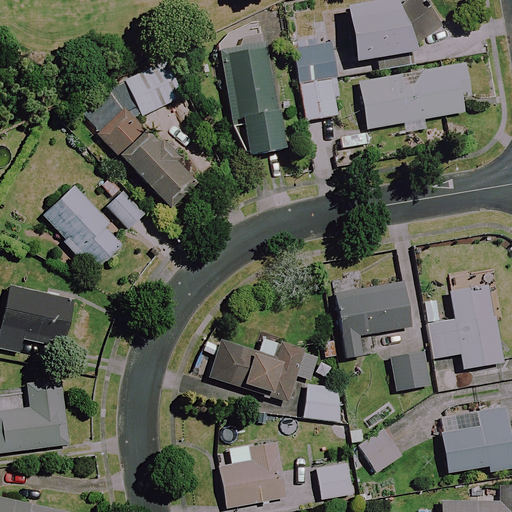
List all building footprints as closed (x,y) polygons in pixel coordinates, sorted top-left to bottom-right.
[(343,64),(371,59),(373,71),(408,65),(405,49),(437,26),(418,0),(398,0),(389,7),(387,0),(376,0),(334,7),(343,64)] [(299,85),(333,79),(324,26),(289,32),(299,85)] [(286,109),(280,110),(270,42),(220,49),(230,120),(248,117),(254,157),(292,151),(286,109)] [(130,112),(136,108),(140,118),(185,99),(170,62),(125,80),(126,83),(85,115),(101,135),(129,162),(173,207),(202,179),(153,130),(150,132),(130,112)] [(466,98),(461,65),(351,82),(359,130),(458,115),(456,100),(466,98)] [(46,218),(97,270),(123,245),(107,228),(113,222),(78,187),(46,218)] [(124,191),(107,207),(131,232),(148,215),(124,191)] [(405,329),(398,282),(327,293),(338,360),(357,357),(354,337),(405,329)] [(77,299),(10,286),(0,334),(0,348),(23,353),(25,341),(52,346),(53,341),(68,344),(77,299)] [(450,323),(425,328),(431,361),(457,356),(460,372),(499,364),(484,288),(447,295),(450,323)] [(282,403),(290,375),(306,379),(313,357),(297,353),(298,347),(253,334),(250,346),(213,335),(210,344),(202,342),(193,371),(202,373),(200,379),(282,403)] [(426,388),(420,353),(384,358),(389,394),(426,388)] [(0,453),(0,455),(71,445),(62,380),(29,385),(32,407),(0,411),(0,453)] [(338,387),(300,385),(297,419),(335,421),(338,387)] [(511,469),(500,409),(475,414),(478,429),(437,436),(443,475),(485,467),(486,473),(511,469)] [(381,427),(353,446),(373,474),(401,455),(381,427)] [(218,510),(283,497),(271,443),(242,449),(245,460),(209,468),(218,510)] [(316,500),(350,495),(345,464),(311,470),(316,500)] [(511,511),(511,488),(498,489),(498,504),(436,504),(436,511),(511,511)] [(0,511),(72,511),(0,495),(0,511)]
